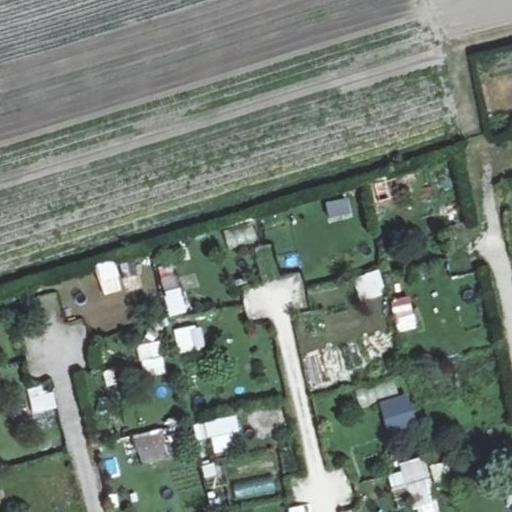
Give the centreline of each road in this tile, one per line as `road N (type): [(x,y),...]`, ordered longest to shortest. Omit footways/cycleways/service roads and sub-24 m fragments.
road 1 (track): [(324,511),(272,291)]
road 2 (track): [(93,511),(52,333)]
road 3 (track): [(487,151),(511,269)]
